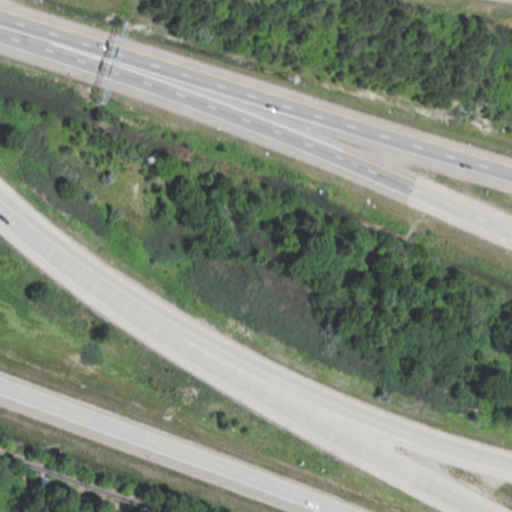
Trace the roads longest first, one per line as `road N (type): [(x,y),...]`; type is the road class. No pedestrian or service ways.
road 1 (motorway): [(50,40),(511,229)]
road 2 (motorway): [(154,321),(383,424),(511,463)]
road 3 (motorway): [(154,321),(258,393),(481,511)]
road 4 (motorway): [(0,384),(344,511)]
road 5 (motorway): [(234,90),(511,171)]
road 6 (motorway): [(0,208),(89,282),(154,321)]
road 7 (motorway): [(50,40),(234,90)]
